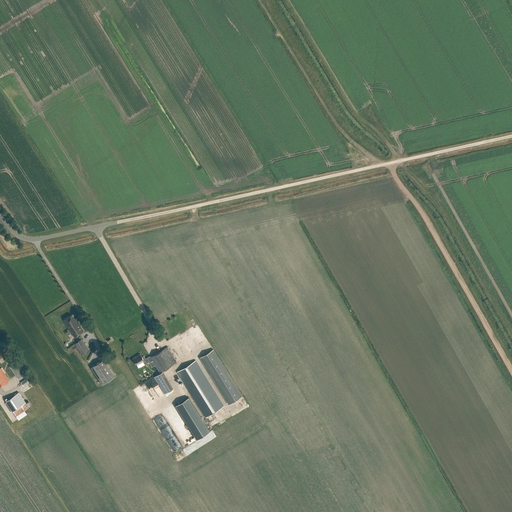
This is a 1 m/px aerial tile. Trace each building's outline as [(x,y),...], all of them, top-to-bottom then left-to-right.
[(76,321),(72,314),(63,320),(74,337),(83,331),(77,320),(76,321)] [(81,355),(89,350),(87,347),(82,338),(74,344),(81,355)] [(177,362),(167,346),(150,357),(150,356),(145,358),(144,356),(142,357),(140,354),(132,358),(137,365),(143,361),(144,364),(152,360),(159,372),(177,362)] [(213,349),(200,357),(229,404),(242,396),(213,349)] [(102,384),(116,375),(105,358),(91,367),(102,384)] [(18,378),(26,373),(17,360),(9,365),(18,378)] [(205,417),(224,406),(195,360),(177,371),(205,417)] [(0,386),(9,380),(1,368),(0,368),(0,386)] [(154,377),(165,394),(174,388),(163,371),(154,377)] [(140,386),(143,392),(149,389),(153,396),(155,395),(154,392),(154,391),(150,381),(140,386)] [(12,411),(25,402),(18,392),(6,401),(12,411)] [(210,431),(188,397),(175,405),(197,439),(210,431)] [(213,432),(173,454),(177,461),(217,439),(213,432)]
